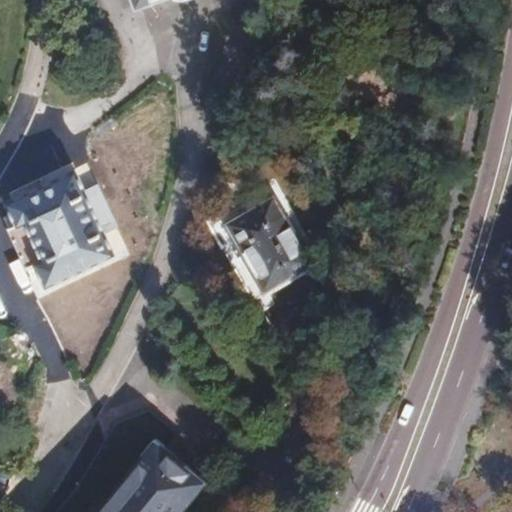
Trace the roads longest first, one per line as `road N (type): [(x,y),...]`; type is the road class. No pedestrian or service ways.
road 1 (primary): [(511,57),(468,247),(362,511)]
road 2 (primary): [(406,511),(511,216)]
